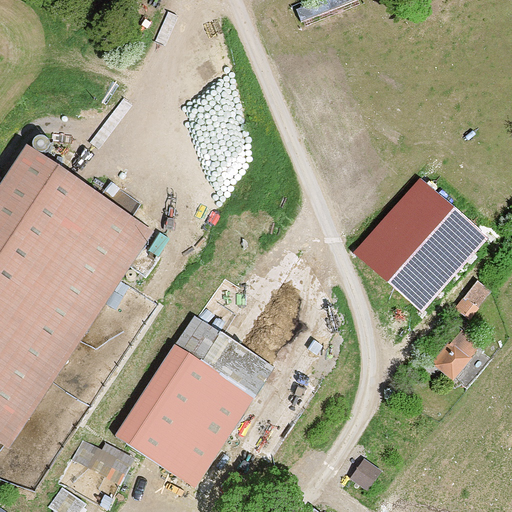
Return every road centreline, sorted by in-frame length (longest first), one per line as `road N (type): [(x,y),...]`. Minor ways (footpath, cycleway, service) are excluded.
road 1 (unclassified): [(363,291),(240,0)]
road 2 (track): [(371,382),(418,352),(511,233)]
road 3 (track): [(289,511),(339,456),(371,382)]
